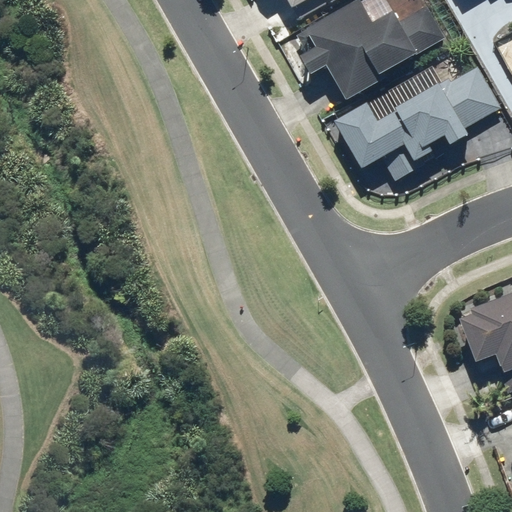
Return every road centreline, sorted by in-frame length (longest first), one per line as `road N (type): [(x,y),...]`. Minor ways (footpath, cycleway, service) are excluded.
road 1 (residential): [(351,282),(186,0)]
road 2 (residential): [(447,511),(351,282)]
road 3 (residential): [(511,206),(487,211),(351,282)]
